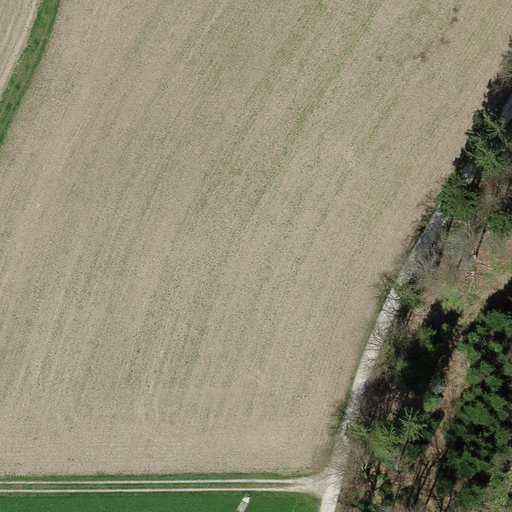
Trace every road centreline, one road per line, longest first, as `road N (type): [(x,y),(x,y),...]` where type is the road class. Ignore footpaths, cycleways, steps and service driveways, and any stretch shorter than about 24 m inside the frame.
road 1 (track): [(511,96),(386,326),(331,511)]
road 2 (track): [(335,491),(0,488)]
road 3 (track): [(0,124),(47,0)]
